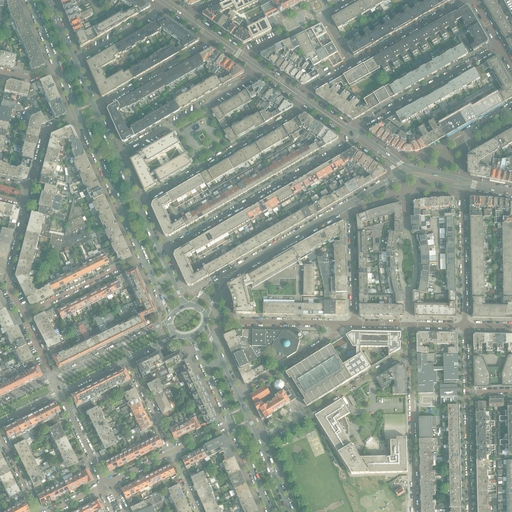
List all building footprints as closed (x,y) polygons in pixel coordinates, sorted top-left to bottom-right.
[(22,10),(18,1),(17,0),(6,0),(6,1),(7,5),(8,7),(8,8),(10,15),(22,10)] [(65,11),(88,1),(87,0),(82,0),(76,3),(75,0),(63,5),(65,11)] [(150,5),(146,2),(142,0),(135,0),(132,6),(136,9),(135,9),(137,14),(150,7),(150,5)] [(230,0),(222,4),(220,5),(221,7),(223,11),(224,11),(229,9),(234,6),(231,0),(230,0)] [(244,0),(231,0),(234,6),(237,12),(247,7),(244,0)] [(280,13),(306,0),(259,0),(260,1),(260,0),(272,0),(274,2),(261,9),(262,11),(263,12),(267,19),(266,19),(267,19),(280,13)] [(380,5),(376,0),(363,0),(360,2),(366,13),(370,10),(371,11),(376,8),(376,7),(380,5)] [(428,13),(423,4),(422,2),(419,3),(417,0),(416,0),(412,2),(415,9),(413,10),(418,19),(428,13)] [(438,8),(433,0),(422,0),(421,1),(422,2),(423,4),(428,13),(438,8)] [(511,33),(500,12),(493,0),(482,0),(511,51),(511,33)] [(511,0),(502,0),(511,16),(511,0)] [(78,9),(90,4),(88,1),(65,11),(67,16),(76,12),(79,11),(78,9)] [(366,13),(360,2),(346,10),(347,12),(352,21),(356,18),(357,19),(362,16),(362,15),(366,13)] [(224,16),(219,13),(221,12),(223,11),(220,5),(203,13),(203,15),(217,25),(224,16)] [(418,19),(413,10),(411,11),(407,5),(402,8),(405,12),(402,14),(408,25),(418,19)] [(460,19),(458,16),(461,15),(470,9),(469,6),(466,5),(451,14),(457,23),(456,21),(460,19)] [(70,22),(90,13),(93,12),(92,9),(91,7),(87,8),(88,10),(84,12),(83,12),(82,12),(81,11),(79,11),(76,12),(67,16),(70,22)] [(81,47),(121,24),(137,14),(135,9),(134,9),(124,15),(122,12),(95,27),(96,29),(95,31),(92,26),(91,26),(86,28),(84,29),(75,33),(81,47)] [(479,24),(475,18),(470,9),(461,15),(458,16),(460,19),(462,17),(465,22),(463,23),(466,28),(468,27),(469,29),(479,24)] [(27,24),(24,17),(22,10),(10,15),(13,23),(11,24),(13,30),(16,29),(27,24)] [(352,21),(347,12),(346,10),(332,18),(338,29),(339,31),(344,28),(343,27),(348,24),(349,25),(353,23),(352,21)] [(222,29),(233,13),(232,12),(231,11),(230,11),(230,12),(228,14),(226,13),(224,16),(217,25),(222,29)] [(83,20),(91,16),(94,14),(93,12),(90,13),(70,22),(72,27),(84,22),(83,20)] [(233,23),(231,21),(233,18),(236,20),(238,17),(235,15),(236,15),(233,13),(222,29),(227,32),(233,23)] [(408,25),(402,14),(400,15),(395,18),(392,20),(398,30),(408,25)] [(455,24),(457,23),(451,14),(442,19),(447,28),(449,27),(454,35),(459,32),(455,24)] [(398,30),(392,20),(390,21),(387,16),(382,19),(385,24),(383,25),(389,36),(398,30)] [(168,34),(176,23),(167,17),(164,17),(153,24),(157,32),(161,30),(162,28),(164,29),(163,31),(168,34)] [(235,31),(239,26),(243,20),(238,17),(236,20),(233,23),(227,32),(234,37),(237,33),(235,31)] [(265,18),(256,23),(262,35),(267,32),(272,30),(270,26),(267,19),(266,19),(266,18),(265,18)] [(449,37),(445,30),(447,28),(442,19),(432,25),(437,34),(439,33),(444,40),(449,37)] [(84,29),(83,27),(85,26),(86,28),(91,26),(90,24),(89,23),(85,25),(84,22),(72,27),(75,33),(84,29)] [(389,36),(383,25),(380,27),(378,22),(372,25),(375,30),(373,31),(379,41),(389,36)] [(178,41),(186,30),(176,23),(168,34),(178,41)] [(256,23),(247,28),(248,30),(253,40),(258,37),(262,35),(256,23)] [(33,38),(30,31),(27,24),(16,29),(22,43),(33,38)] [(157,32),(153,24),(143,29),(148,37),(149,38),(158,33),(157,32)] [(487,37),(484,33),(479,24),(469,29),(470,31),(469,32),(472,38),(473,37),(475,40),(474,41),(475,44),(487,37)] [(322,48),(316,38),(326,33),(322,26),(319,25),(310,29),(310,30),(309,30),(308,32),(307,33),(306,33),(305,31),(293,37),(289,39),(291,43),(296,52),(299,53),(301,52),(306,61),(309,59),(313,66),(314,66),(321,62),(337,52),(332,43),(327,46),(327,45),(322,48)] [(439,43),(436,37),(435,35),(437,34),(432,25),(422,31),(427,40),(429,38),(434,46),(439,43)] [(239,40),(245,31),(239,26),(235,31),(237,33),(234,37),(239,40)] [(379,41),(373,31),(370,32),(368,28),(362,31),(365,35),(363,37),(369,47),(379,41)] [(148,37),(143,29),(129,38),(134,47),(136,46),(135,45),(141,42),(145,40),(145,39),(148,37)] [(176,54),(198,42),(198,39),(191,34),(186,30),(178,41),(182,44),(182,45),(182,46),(177,49),(174,47),(173,48),(176,54)] [(253,40),(248,30),(245,31),(239,40),(243,43),(245,43),(253,40)] [(429,49),(425,41),(427,40),(422,31),(412,36),(417,45),(420,44),(424,52),(429,49)] [(369,47),(363,37),(360,38),(358,33),(353,36),(356,43),(354,44),(359,53),(369,47)] [(473,51),(488,43),(488,40),(487,37),(475,44),(471,46),(464,35),(464,33),(463,33),(461,35),(468,48),(471,47),(473,51)] [(470,53),(460,35),(457,37),(455,38),(451,40),(452,42),(456,40),(457,42),(459,40),(462,45),(456,49),(461,58),(470,53)] [(420,54),(415,46),(417,45),(412,36),(402,42),(408,51),(410,49),(414,57),(420,54)] [(39,52),(36,45),(33,38),(22,43),(28,57),(39,52)] [(134,47),(129,38),(114,47),(119,55),(122,53),(122,54),(126,51),(132,47),(132,48),(134,47)] [(297,55),(296,52),(291,43),(289,39),(285,42),(288,49),(289,51),(291,50),(293,54),(292,56),(295,57),(296,56),(296,55),(297,55)] [(359,53),(354,44),(351,39),(346,42),(354,56),(359,53)] [(288,49),(285,42),(275,46),(278,52),(284,49),(284,51),(288,49)] [(410,60),(406,52),(408,51),(402,42),(393,47),(398,56),(400,55),(405,63),(410,60)] [(0,64),(13,68),(14,62),(16,54),(9,52),(9,50),(8,49),(9,46),(7,45),(6,49),(8,49),(7,52),(1,50),(1,52),(0,55),(0,64)] [(162,63),(176,54),(173,48),(171,46),(166,48),(156,53),(157,54),(162,63)] [(272,55),(277,52),(278,52),(275,46),(261,53),(261,56),(268,61),(272,55)] [(120,56),(119,55),(114,47),(102,53),(109,64),(111,68),(114,66),(113,63),(112,64),(111,63),(116,60),(115,59),(120,56)] [(400,65),(397,59),(396,58),(398,56),(393,47),(383,53),(388,62),(391,60),(395,68),(400,65)] [(211,58),(216,51),(212,49),(213,49),(210,49),(199,55),(203,63),(205,61),(209,56),(211,58)] [(287,59),(287,58),(288,57),(286,55),(287,54),(289,56),(290,54),(289,51),(288,49),(284,51),(285,51),(283,54),(284,55),(283,56),(282,56),(275,66),(280,69),(287,59)] [(461,58),(456,49),(451,52),(451,51),(446,54),(442,57),(447,66),(461,58)] [(213,66),(221,55),(216,51),(211,58),(209,56),(205,61),(208,63),(206,67),(208,70),(210,71),(213,66)] [(43,65),(44,63),(39,52),(28,57),(31,64),(29,64),(26,66),(29,71),(39,67),(43,65)] [(275,66),(282,56),(277,52),(274,56),(272,55),(268,61),(275,66)] [(109,64),(102,53),(87,62),(94,79),(100,75),(101,78),(104,76),(106,75),(102,68),(109,64)] [(386,63),(388,62),(383,53),(373,58),(379,67),(381,66),(386,74),(391,71),(386,63)] [(148,71),(162,63),(157,54),(154,56),(150,58),(151,58),(145,62),(144,61),(143,62),(148,71)] [(204,64),(203,63),(199,55),(189,61),(195,70),(197,69),(198,71),(204,67),(203,66),(204,64)] [(216,73),(226,58),(221,55),(213,66),(215,67),(212,73),(215,75),(216,73)] [(285,73),(295,57),(292,56),(290,60),(287,58),(287,59),(280,69),(285,73)] [(289,76),(299,62),(297,61),(299,58),(296,56),(295,57),(285,73),(289,76)] [(511,97),(511,81),(510,78),(497,56),(486,62),(489,68),(493,75),(491,76),(492,77),(494,76),(496,79),(501,88),(497,91),(504,102),(511,97)] [(447,66),(442,57),(438,59),(433,61),(433,62),(429,65),(434,74),(447,66)] [(230,74),(236,65),(226,58),(216,73),(217,75),(220,80),(222,79),(223,78),(226,74),(229,76),(230,74)] [(370,94),(383,87),(367,97),(368,98),(364,100),(367,106),(370,110),(395,96),(390,87),(389,86),(387,81),(385,78),(384,76),(379,67),(373,58),(335,81),(336,83),(338,85),(341,83),(343,87),(348,84),(348,85),(350,88),(374,74),(375,75),(350,90),(363,97),(370,94)] [(195,70),(189,61),(180,66),(186,76),(188,75),(189,78),(195,74),(193,72),(195,70)] [(294,79),(304,64),(299,61),(299,62),(289,76),(294,79)] [(134,79),(148,71),(143,62),(141,63),(141,64),(135,67),(135,66),(131,69),(131,70),(129,71),(134,79)] [(306,73),(308,70),(306,68),(309,64),(306,62),(304,64),(294,79),(298,82),(305,73),(306,73)] [(486,62),(481,65),(484,71),(489,68),(486,62)] [(223,85),(243,73),(243,70),(236,65),(230,74),(231,75),(223,80),(222,79),(220,80),(222,84),(223,85)] [(421,81),(434,74),(429,65),(425,67),(425,66),(420,69),(416,72),(421,81)] [(485,73),(484,71),(481,65),(474,69),(480,79),(482,82),(488,78),(487,75),(485,73)] [(186,76),(180,66),(170,72),(176,82),(186,76)] [(318,74),(317,72),(314,66),(313,66),(310,68),(313,73),(309,75),(308,74),(310,77),(311,80),(317,77),(317,76),(317,75),(317,74),(318,74)] [(476,81),(480,79),(474,69),(461,77),(467,86),(471,84),(476,82),(476,81)] [(134,79),(129,71),(128,70),(123,73),(122,71),(115,76),(121,86),(134,79)] [(176,82),(170,72),(160,77),(166,87),(166,88),(168,86),(170,89),(175,86),(174,83),(176,82)] [(421,81),(416,72),(412,74),(407,76),(407,77),(403,79),(408,88),(421,81)] [(311,80),(310,77),(308,74),(307,75),(306,73),(305,73),(298,82),(301,84),(304,84),(311,80)] [(121,86),(115,76),(107,81),(104,76),(101,78),(100,75),(94,79),(102,98),(121,86)] [(221,85),(216,75),(214,77),(213,76),(202,83),(202,84),(208,93),(211,91),(210,90),(211,90),(212,91),(218,88),(217,87),(219,86),(221,85)] [(53,84),(50,78),(48,77),(39,81),(42,89),(53,84)] [(166,87),(160,77),(151,83),(156,92),(158,91),(160,93),(165,90),(164,88),(166,87)] [(463,88),(467,86),(461,77),(448,84),(453,94),(458,91),(458,92),(463,89),(463,88)] [(395,96),(408,88),(403,79),(399,82),(398,81),(394,84),(394,85),(390,87),(395,96)] [(19,95),(22,83),(10,81),(6,83),(4,91),(5,91),(19,95)] [(321,98),(329,87),(334,85),(336,83),(335,81),(316,91),(316,94),(321,98)] [(26,97),(29,86),(29,85),(22,83),(19,95),(26,96),(26,97)] [(156,92),(151,83),(146,86),(154,98),(157,97),(155,93),(156,92)] [(251,99),(256,96),(256,95),(257,94),(258,95),(265,86),(261,83),(258,83),(246,90),(251,98),(251,99)] [(336,94),(338,91),(340,87),(338,86),(338,85),(336,83),(334,85),(330,91),(328,89),(329,88),(329,87),(321,98),(331,105),(338,96),(336,94)] [(59,99),(58,96),(53,84),(42,89),(49,103),(59,99)] [(208,93),(202,84),(200,85),(200,84),(188,91),(188,92),(194,101),(198,99),(204,96),(203,95),(208,93)] [(453,94),(448,84),(435,92),(440,101),(453,94)] [(36,95),(35,92),(32,85),(29,86),(26,97),(25,102),(30,103),(32,102),(35,101),(36,101),(34,96),(36,95)] [(154,98),(146,86),(142,88),(147,97),(149,96),(151,100),(154,98)] [(257,108),(270,89),(265,86),(258,95),(256,98),(259,100),(255,105),(257,108)] [(146,98),(147,97),(142,88),(133,93),(138,103),(140,101),(142,104),(147,101),(146,98)] [(266,102),(267,101),(269,102),(275,93),(270,89),(257,108),(258,110),(259,109),(261,107),(264,109),(268,103),(266,102)] [(345,101),(350,94),(343,89),(338,96),(331,105),(341,112),(348,102),(345,101)] [(223,118),(246,104),(248,103),(254,115),(258,113),(250,99),(251,98),(246,90),(212,110),(221,126),(226,123),(223,118)] [(194,101),(188,92),(186,93),(186,92),(173,99),(175,101),(179,109),(184,107),(184,108),(190,104),(189,103),(191,102),(194,101)] [(440,101),(435,92),(422,99),(427,109),(440,101)] [(133,93),(128,96),(133,106),(138,103),(133,93)] [(274,105),(280,96),(275,93),(269,102),(270,103),(269,104),(268,103),(264,109),(266,111),(270,105),(272,107),(273,106),(274,105)] [(503,103),(497,94),(490,99),(488,95),(482,98),(484,102),(482,103),(482,104),(487,112),(503,103)] [(133,106),(128,96),(117,103),(120,108),(122,107),(123,110),(127,108),(128,108),(133,106)] [(277,110),(285,100),(280,96),(274,105),(275,106),(274,107),(273,106),(272,107),(268,113),(271,115),(275,109),(277,110)] [(355,108),(360,101),(360,100),(354,97),(350,104),(348,102),(341,112),(350,118),(357,109),(355,108)] [(64,114),(65,112),(59,99),(49,103),(52,111),(55,118),(55,119),(64,114)] [(423,111),(427,109),(422,99),(409,106),(415,116),(419,114),(421,113),(422,115),(422,114),(425,119),(427,118),(425,115),(424,113),(423,112),(424,111),(423,111)] [(180,110),(179,109),(175,101),(172,103),(171,100),(165,103),(167,106),(165,107),(170,116),(180,110)] [(292,107),(292,105),(289,103),(285,100),(277,110),(277,111),(279,115),(292,107)] [(21,106),(9,103),(3,101),(1,107),(12,110),(20,112),(21,106)] [(42,115),(39,110),(35,101),(32,102),(35,109),(25,113),(24,118),(27,118),(24,128),(28,129),(38,132),(40,126),(41,125),(46,123),(42,115)] [(119,114),(117,110),(120,109),(120,111),(123,110),(122,107),(120,108),(117,103),(109,108),(108,110),(111,117),(119,114)] [(354,119),(370,110),(367,106),(363,103),(360,108),(358,107),(357,109),(350,118),(351,119),(354,119)] [(487,112),(482,104),(479,105),(478,103),(472,106),(473,108),(471,110),(476,118),(487,112)] [(170,116),(165,107),(163,108),(161,104),(158,106),(166,118),(170,116)] [(166,118),(158,106),(155,107),(157,111),(156,112),(161,121),(166,118)] [(411,118),(415,116),(409,106),(396,114),(402,123),(406,121),(406,122),(411,119),(411,118)] [(0,121),(8,124),(10,117),(12,110),(1,107),(0,111),(0,121)] [(456,130),(476,118),(471,110),(470,107),(450,119),(456,130)] [(55,118),(52,111),(42,115),(46,123),(55,119),(55,118)] [(161,121),(156,112),(154,113),(153,111),(147,114),(148,116),(147,117),(152,126),(161,121)] [(273,118),(271,115),(268,113),(267,114),(265,111),(261,113),(260,114),(265,123),(273,118)] [(121,113),(119,114),(111,117),(116,128),(125,124),(121,113)] [(231,143),(264,123),(265,123),(260,114),(259,114),(258,113),(254,115),(230,129),(227,124),(222,127),(231,143)] [(299,132),(310,117),(306,115),(304,114),(304,115),(293,121),(298,130),(299,132)] [(390,146),(400,130),(398,129),(401,127),(404,131),(403,132),(403,133),(404,134),(405,134),(407,132),(403,126),(402,123),(396,114),(386,120),(387,121),(389,122),(391,124),(398,129),(396,132),(391,129),(392,128),(390,126),(380,140),(390,146)] [(446,136),(441,127),(438,128),(434,120),(436,119),(436,118),(437,117),(436,115),(435,116),(434,117),(430,119),(431,122),(428,123),(433,131),(431,133),(436,142),(446,136)] [(140,134),(152,126),(147,117),(144,119),(145,120),(135,124),(135,125),(140,134)] [(303,137),(315,121),(310,117),(299,132),(298,130),(295,131),(296,133),(294,134),(297,139),(301,136),(303,137)] [(456,130),(450,119),(439,125),(441,127),(446,136),(456,130)] [(375,136),(381,128),(382,127),(386,124),(387,122),(387,121),(386,120),(369,129),(369,132),(375,136)] [(6,135),(7,131),(8,124),(0,121),(0,136),(5,138),(7,138),(8,135),(6,135)] [(298,130),(293,121),(288,124),(293,132),(295,131),(298,130)] [(308,141),(320,124),(315,121),(303,137),(308,141)] [(382,127),(381,128),(375,136),(380,140),(390,126),(391,124),(389,122),(386,125),(386,124),(382,127)] [(132,138),(130,132),(129,131),(128,129),(125,124),(116,128),(120,136),(122,141),(122,142),(125,142),(132,138)] [(291,133),(293,132),(288,124),(283,126),(288,135),(290,134),(293,138),(291,139),(292,141),(294,140),(297,139),(294,134),(292,135),(291,133)] [(313,143),(324,127),(320,124),(308,141),(309,140),(311,141),(311,142),(313,144),(313,143)] [(140,134),(135,125),(130,127),(132,130),(129,131),(130,132),(132,138),(140,134)] [(68,141),(71,136),(75,134),(72,127),(69,126),(51,135),(51,136),(55,137),(58,141),(63,148),(65,150),(68,141)] [(272,148),(283,141),(290,137),(288,135),(283,126),(241,151),(248,162),(255,157),(267,150),(272,148)] [(436,142),(431,133),(428,134),(423,126),(418,129),(420,132),(418,134),(420,138),(421,139),(426,148),(436,142)] [(322,141),(329,131),(324,127),(313,143),(315,144),(317,145),(322,141)] [(35,145),(38,132),(28,129),(24,143),(35,145)] [(394,148),(404,134),(403,133),(400,131),(401,131),(400,130),(390,146),(394,148)] [(337,139),(337,136),(329,131),(322,141),(325,146),(337,139)] [(511,143),(511,138),(508,131),(496,138),(500,147),(502,150),(508,146),(508,145),(510,144),(511,143)] [(421,150),(412,135),(411,134),(411,133),(410,132),(408,133),(409,135),(409,136),(412,141),(410,142),(415,151),(421,150)] [(426,148),(421,139),(420,138),(418,139),(415,134),(414,132),(411,133),(411,134),(412,135),(421,150),(426,148)] [(193,165),(187,155),(174,133),(143,151),(142,150),(137,153),(138,155),(131,160),(145,191),(156,185),(154,182),(158,179),(161,184),(193,165)] [(84,155),(75,134),(71,136),(68,141),(71,142),(73,145),(72,145),(73,149),(72,150),(76,158),(84,155)] [(406,143),(408,140),(408,139),(407,138),(408,136),(407,135),(405,134),(404,134),(394,148),(395,149),(399,151),(400,151),(406,143)] [(57,158),(59,151),(59,150),(58,150),(58,147),(57,146),(58,141),(55,137),(51,136),(46,155),(57,158)] [(487,170),(483,169),(477,167),(477,160),(489,153),(488,151),(491,149),(492,152),(494,155),(500,151),(499,148),(500,147),(496,138),(470,153),(469,154),(469,155),(469,156),(469,157),(467,157),(468,173),(469,173),(469,174),(470,175),(471,175),(472,176),(489,179),(491,169),(488,168),(487,170)] [(415,151),(410,142),(408,140),(406,143),(400,151),(401,151),(409,152),(415,151)] [(325,146),(322,141),(317,145),(319,149),(325,146)] [(31,159),(35,145),(24,143),(21,154),(20,153),(19,156),(23,157),(31,159)] [(312,153),(309,148),(307,144),(303,147),(308,156),(312,153)] [(319,149),(317,145),(315,144),(314,145),(309,148),(312,153),(318,150),(319,149)] [(308,156),(303,147),(299,149),(304,158),(308,156)] [(304,158),(299,149),(295,151),(295,152),(300,161),(304,158)] [(351,163),(358,151),(355,149),(352,149),(344,153),(348,161),(351,162),(351,163)] [(491,169),(493,159),(494,155),(492,152),(491,149),(488,151),(489,153),(477,160),(477,167),(483,169),(487,170),(488,168),(491,169)] [(300,161),(295,152),(295,151),(294,150),(289,153),(290,154),(296,163),(300,161)] [(239,167),(248,162),(241,151),(201,174),(207,185),(211,183),(229,173),(233,170),(239,167)] [(356,175),(368,158),(363,155),(358,151),(351,163),(347,168),(348,168),(352,176),(354,174),(356,175)] [(296,163),(290,154),(286,157),(291,166),(296,163)] [(56,160),(57,158),(46,155),(42,169),(53,172),(57,173),(58,171),(60,171),(60,170),(67,171),(66,168),(56,166),(58,161),(56,160)] [(90,168),(86,159),(84,155),(76,158),(71,160),(72,163),(73,162),(76,167),(72,168),(74,173),(78,172),(78,171),(79,171),(80,173),(90,168)] [(291,166),(286,157),(285,155),(281,158),(281,159),(287,168),(291,166)] [(346,165),(345,163),(340,156),(339,156),(333,160),(338,170),(337,170),(339,173),(341,176),(346,172),(343,166),(344,166),(346,165)] [(29,169),(31,159),(23,157),(21,165),(21,166),(16,169),(18,173),(19,174),(18,178),(24,179),(26,179),(28,171),(28,169),(29,169)] [(506,182),(510,157),(507,158),(499,160),(496,159),(493,159),(491,169),(489,179),(500,181),(506,182)] [(362,178),(373,162),(374,162),(368,158),(356,175),(359,177),(362,178)] [(277,162),(282,171),(287,168),(281,159),(277,162)] [(282,171),(277,162),(276,160),(272,163),(273,165),(278,173),(282,171)] [(338,170),(333,160),(328,163),(333,172),(337,170),(338,170)] [(18,173),(16,169),(9,167),(9,166),(7,165),(7,164),(5,164),(5,162),(3,161),(2,163),(0,169),(0,173),(18,178),(19,174),(18,173)] [(371,176),(375,170),(377,171),(382,168),(373,162),(362,178),(364,179),(364,180),(368,178),(366,176),(368,174),(371,175),(371,176)] [(333,172),(328,163),(323,166),(329,175),(333,172)] [(278,173),(273,165),(268,167),(273,176),(278,173)] [(329,175),(323,166),(319,168),(324,177),(329,175)] [(273,176),(268,167),(264,170),(269,178),(273,176)] [(96,182),(94,177),(90,168),(80,173),(81,175),(80,176),(78,177),(79,179),(72,182),(71,180),(71,179),(71,177),(69,178),(68,178),(69,184),(69,186),(71,186),(75,184),(79,182),(82,181),(84,185),(85,184),(86,187),(90,185),(96,182)] [(324,177),(319,168),(317,169),(314,171),(319,180),(324,177)] [(374,180),(386,173),(386,171),(382,168),(377,171),(375,170),(371,176),(374,180)] [(53,175),(53,172),(42,169),(39,184),(45,185),(55,188),(57,181),(53,180),(54,175),(53,175)] [(269,178),(264,170),(260,172),(265,181),(269,178)] [(319,180),(314,171),(309,174),(315,183),(319,180)] [(265,181),(260,172),(256,174),(261,183),(265,181)] [(261,183),(256,174),(255,173),(251,175),(252,177),(257,186),(261,183)] [(315,183),(309,174),(307,175),(305,176),(310,185),(315,183)] [(205,184),(200,175),(195,178),(200,187),(205,184)] [(310,185),(305,176),(301,179),(306,188),(310,185)] [(374,180),(371,176),(368,178),(364,180),(367,184),(374,180)] [(257,186),(252,177),(247,179),(252,188),(257,186)] [(367,184),(364,180),(364,179),(362,178),(359,177),(354,179),(354,180),(359,189),(367,184)] [(200,187),(195,178),(190,181),(195,190),(200,187)] [(252,188),(247,179),(246,178),(241,181),(242,182),(248,191),(252,188)] [(306,188),(301,179),(297,181),(302,190),(306,188)] [(349,194),(345,186),(343,186),(342,185),(344,184),(342,180),(339,182),(341,185),(339,186),(345,197),(349,194)] [(359,189),(354,180),(349,183),(355,191),(359,189)] [(195,190),(190,181),(185,183),(190,192),(195,190)] [(302,190),(297,181),(293,183),(298,192),(302,190)] [(103,196),(99,187),(96,182),(90,185),(86,187),(87,189),(86,189),(90,198),(90,199),(91,198),(92,200),(103,196)] [(248,191),(242,182),(238,185),(243,194),(248,191)] [(190,192),(185,183),(181,186),(186,195),(190,192)] [(298,192),(293,183),(288,186),(293,195),(298,192)] [(345,197),(339,186),(337,183),(335,184),(332,186),(334,190),(335,191),(340,200),(345,197)] [(355,191),(349,183),(345,186),(349,194),(355,191)] [(56,193),(57,191),(55,190),(56,188),(55,188),(45,185),(43,193),(62,197),(63,195),(56,193)] [(243,194),(238,185),(233,188),(238,197),(243,194)] [(186,195),(181,186),(176,189),(181,198),(186,195)] [(293,195),(288,186),(284,189),(290,199),(294,197),(293,195)] [(340,200),(335,191),(334,192),(333,191),(334,190),(332,186),(329,188),(332,193),(331,194),(336,202),(340,200)] [(238,197),(233,188),(228,190),(234,199),(238,197)] [(181,198),(176,189),(171,192),(176,200),(181,198)] [(290,199),(284,189),(279,191),(286,202),(290,199)] [(234,199),(228,190),(224,193),(229,202),(234,199)] [(336,202),(331,194),(329,195),(326,190),(323,191),(325,195),(327,194),(327,196),(326,196),(331,205),(336,202)] [(229,202),(224,193),(223,191),(219,194),(225,204),(229,202)] [(286,202),(279,191),(275,194),(280,203),(281,205),(286,202)] [(325,195),(323,191),(320,193),(323,198),(321,199),(326,208),(331,205),(326,196),(324,197),(324,196),(325,195)] [(176,200),(171,192),(167,194),(172,203),(176,200)] [(57,212),(59,212),(62,197),(43,193),(41,193),(38,206),(40,206),(39,207),(52,210),(53,211),(57,212)] [(172,204),(172,203),(167,194),(153,202),(152,207),(164,235),(169,237),(177,232),(185,228),(186,227),(181,218),(180,218),(181,220),(180,220),(177,222),(172,225),(164,207),(167,206),(170,204),(170,205),(172,204)] [(225,204),(219,194),(215,196),(214,196),(215,198),(221,207),(225,204)] [(280,203),(275,194),(271,196),(276,205),(280,203)] [(326,208),(321,199),(319,200),(316,195),(314,196),(316,200),(317,200),(318,201),(317,202),(322,210),(326,208)] [(109,209),(105,201),(103,196),(92,200),(94,203),(92,203),(96,212),(98,212),(99,214),(109,209)] [(276,205),(271,196),(266,199),(271,208),(272,210),(273,210),(277,207),(276,205)] [(322,210),(317,202),(315,203),(314,201),(316,200),(314,196),(311,198),(314,203),(312,204),(317,213),(322,210)] [(221,207),(215,198),(211,200),(216,209),(221,207)] [(70,210),(67,222),(73,223),(75,212),(79,210),(77,207),(76,204),(74,201),(73,199),(73,200),(71,206),(70,210)] [(271,208),(266,199),(262,201),(267,210),(271,208)] [(216,209),(211,200),(207,203),(212,212),(216,209)] [(262,201),(258,204),(263,213),(267,210),(262,201)] [(212,212),(207,203),(203,205),(208,214),(212,212)] [(403,232),(403,227),(403,217),(401,217),(401,206),(400,206),(399,203),(394,204),(389,206),(379,209),(369,212),(359,215),(356,216),(358,230),(358,232),(358,254),(367,254),(374,253),(378,253),(386,252),(395,253),(395,250),(396,250),(397,248),(397,247),(397,245),(396,245),(396,241),(397,241),(398,240),(398,239),(398,237),(398,236),(397,235),(398,233),(401,234),(402,234),(402,233),(403,233),(403,232)] [(14,228),(18,210),(19,209),(18,208),(12,206),(11,206),(10,206),(9,206),(8,205),(7,204),(6,205),(5,205),(3,216),(10,217),(10,219),(12,220),(11,223),(9,222),(8,227),(14,228)] [(258,204),(254,206),(259,215),(263,213),(258,204)] [(317,213),(312,204),(309,206),(307,207),(307,208),(312,216),(317,213)] [(208,214),(203,205),(198,208),(204,217),(208,214)] [(254,206),(250,208),(255,218),(255,217),(259,215),(254,206)] [(51,215),(52,210),(39,207),(39,208),(38,214),(49,217),(49,215),(51,215)] [(204,217),(198,208),(194,210),(199,219),(204,217)] [(255,218),(250,208),(245,211),(250,220),(251,222),(256,220),(256,219),(255,217),(255,218)] [(300,223),(312,216),(307,208),(305,209),(305,208),(296,213),(297,214),(295,215),(300,223)] [(115,223),(111,214),(109,209),(99,214),(100,216),(98,217),(103,226),(104,226),(105,228),(115,223)] [(75,212),(73,223),(74,223),(76,227),(84,223),(84,221),(83,221),(82,218),(81,215),(80,214),(79,210),(75,212)] [(199,219),(194,210),(190,213),(195,222),(199,219)] [(245,211),(241,214),(246,223),(250,220),(245,211)] [(51,225),(53,218),(49,217),(38,214),(31,213),(27,228),(49,233),(50,227),(51,225)] [(195,222),(190,213),(185,216),(190,224),(195,222)] [(246,223),(241,214),(236,216),(243,227),(247,225),(246,223)] [(287,231),(300,223),(295,215),(292,216),(292,215),(284,220),(284,221),(282,222),(287,231)] [(190,224),(185,216),(181,218),(186,227),(190,224)] [(243,227),(236,216),(232,219),(238,230),(243,227)] [(488,226),(488,221),(483,222),(483,217),(482,217),(481,217),(470,217),(470,224),(471,224),(470,228),(471,235),(483,235),(483,226),(488,226)] [(238,230),(232,219),(227,221),(234,232),(238,230)] [(234,232),(227,221),(223,224),(228,233),(229,235),(234,232)] [(274,238),(287,231),(282,222),(280,224),(279,223),(270,228),(271,229),(269,230),(274,238)] [(511,222),(502,223),(502,229),(497,229),(498,234),(502,234),(503,238),(511,238),(511,222)] [(84,223),(76,227),(78,230),(79,234),(83,232),(86,238),(90,236),(90,235),(88,232),(84,223)] [(121,237),(117,228),(115,223),(105,228),(106,230),(105,231),(109,240),(110,239),(111,241),(121,237)] [(339,233),(338,229),(339,229),(339,223),(336,224),(333,226),(331,227),(338,242),(339,242),(337,238),(337,236),(340,235),(339,233)] [(223,224),(218,227),(224,236),(228,233),(223,224)] [(218,227),(214,229),(219,238),(224,236),(218,227)] [(338,242),(331,227),(329,228),(326,229),(328,235),(325,236),(328,241),(328,242),(331,241),(330,239),(333,238),(334,239),(335,238),(337,242),(338,242)] [(12,234),(13,231),(1,228),(0,234),(0,233),(0,243),(9,246),(10,243),(9,242),(10,239),(11,234),(12,234)] [(37,243),(38,236),(41,236),(47,238),(50,239),(52,234),(49,233),(27,228),(24,240),(37,243)] [(214,229),(209,232),(214,241),(219,238),(214,229)] [(328,241),(325,236),(328,235),(326,229),(323,230),(323,231),(318,233),(323,244),(324,245),(326,244),(325,242),(328,241)] [(78,230),(74,232),(78,241),(81,240),(86,238),(83,232),(79,234),(78,230)] [(261,246),(274,238),(269,230),(267,231),(266,230),(257,235),(258,236),(256,238),(261,246)] [(74,232),(70,234),(74,243),(76,242),(78,241),(74,232)] [(209,232),(204,235),(210,244),(214,241),(209,232)] [(323,244),(318,233),(305,241),(312,253),(315,258),(317,257),(314,253),(315,252),(314,250),(323,244)] [(70,234),(66,236),(71,245),(74,243),(70,234)] [(204,235),(200,237),(205,246),(210,244),(204,235)] [(488,244),(488,239),(483,239),(483,235),(471,235),(471,242),(471,241),(471,246),(471,250),(484,250),(483,244),(488,244)] [(66,236),(62,237),(67,247),(71,245),(66,236)] [(62,237),(58,239),(63,249),(67,247),(62,237)] [(127,250),(123,242),(121,237),(111,241),(112,244),(111,244),(115,253),(116,253),(117,255),(127,250)] [(200,237),(195,240),(200,249),(205,246),(200,237)] [(346,247),(346,237),(340,237),(340,242),(339,242),(338,242),(337,242),(335,242),(335,245),(334,245),(334,248),(346,247)] [(248,253),(261,246),(256,238),(254,239),(253,238),(248,241),(248,239),(244,242),(245,243),(245,244),(243,245),(248,253)] [(511,238),(503,238),(501,238),(501,244),(498,244),(498,249),(503,249),(503,253),(511,253),(511,238)] [(58,239),(54,241),(59,251),(63,249),(58,239)] [(35,250),(37,243),(24,240),(21,253),(33,256),(35,257),(37,250),(35,250)] [(47,253),(46,257),(59,251),(54,241),(50,240),(49,246),(47,253)] [(195,240),(190,243),(195,251),(196,252),(200,249),(195,240)] [(312,253),(305,241),(293,248),(300,260),(312,253)] [(9,248),(9,246),(0,243),(0,258),(6,260),(6,257),(7,252),(8,249),(9,248)] [(192,252),(195,251),(190,243),(188,244),(175,252),(174,256),(187,285),(191,286),(209,276),(205,270),(194,276),(185,256),(192,252)] [(235,261),(248,253),(243,245),(241,246),(240,245),(232,250),(233,251),(230,253),(235,261)] [(346,262),(346,247),(334,248),(335,255),(324,255),(323,255),(322,257),(319,257),(325,249),(332,249),(332,248),(324,248),(317,257),(318,262),(318,263),(346,262)] [(263,307),(264,284),(263,284),(263,282),(264,282),(264,274),(295,274),(295,265),(304,266),(300,260),(293,248),(229,285),(231,289),(233,293),(234,297),(235,300),(236,304),(236,309),(236,314),(256,314),(256,313),(260,314),(260,310),(264,310),(264,307),(263,307)] [(104,265),(98,252),(97,250),(92,252),(100,267),(101,266),(102,267),(104,265)] [(107,259),(105,254),(103,250),(98,252),(104,265),(107,264),(107,263),(109,262),(107,259)] [(129,257),(130,255),(127,250),(117,255),(118,257),(117,258),(119,262),(129,257)] [(489,259),(489,254),(484,254),(484,250),(471,250),(471,256),(472,256),(471,261),(471,265),(484,265),(484,259),(489,259)] [(100,267),(92,252),(92,251),(88,254),(95,269),(97,268),(97,269),(100,267)] [(235,261),(230,253),(229,251),(226,252),(227,253),(219,258),(219,259),(217,260),(222,269),(235,261)] [(31,264),(33,257),(33,256),(21,253),(17,267),(30,270),(31,264)] [(511,253),(503,253),(503,259),(498,259),(498,264),(503,264),(503,268),(511,268),(511,253)] [(95,269),(88,254),(83,256),(85,260),(90,269),(91,271),(92,270),(93,271),(96,269),(95,269)] [(90,269),(85,260),(81,263),(82,265),(86,273),(88,272),(88,273),(91,272),(91,271),(90,269)] [(209,276),(222,269),(217,260),(215,261),(214,260),(206,266),(204,268),(205,270),(209,276)] [(86,273),(82,265),(80,266),(78,262),(75,263),(78,267),(82,275),(83,275),(84,275),(87,274),(86,273)] [(346,277),(346,269),(346,262),(318,263),(319,269),(321,278),(346,277)] [(489,274),(489,269),(484,269),(484,265),(471,265),(472,272),(472,271),(472,276),(472,283),(484,283),(484,274),(489,274)] [(73,280),(69,272),(66,266),(62,269),(64,274),(69,282),(70,281),(70,282),(73,281),(73,280)] [(28,276),(29,271),(30,270),(17,267),(15,276),(20,285),(29,281),(27,278),(28,276)] [(82,276),(82,275),(78,267),(75,269),(75,268),(73,269),(77,278),(79,277),(79,278),(82,276)] [(511,268),(503,268),(503,274),(498,274),(498,279),(503,279),(503,283),(511,282),(511,268)] [(77,278),(73,269),(73,270),(69,272),(73,280),(75,279),(75,280),(78,278),(77,278)] [(135,269),(125,273),(128,280),(131,287),(142,282),(139,275),(136,269),(135,269)] [(69,282),(64,274),(62,275),(61,273),(59,274),(60,276),(64,284),(66,283),(66,284),(69,283),(69,282)] [(119,276),(116,278),(117,280),(118,283),(119,283),(121,282),(122,283),(128,280),(125,273),(121,275),(119,276)] [(64,285),(64,284),(60,276),(58,277),(56,275),(54,276),(56,278),(60,286),(61,286),(62,286),(64,285)] [(347,292),(347,285),(346,277),(321,278),(323,285),(324,285),(325,291),(324,291),(324,295),(330,295),(336,295),(341,296),(347,296),(347,292)] [(60,287),(60,286),(56,278),(51,281),(55,289),(57,288),(57,289),(60,287)] [(55,289),(51,281),(49,282),(47,279),(45,280),(46,283),(47,283),(48,285),(51,291),(52,290),(53,291),(55,289)] [(122,289),(121,287),(119,284),(119,283),(118,283),(117,280),(112,283),(118,294),(120,293),(119,291),(122,289)] [(32,288),(34,286),(33,285),(32,287),(29,281),(20,285),(29,303),(32,304),(35,303),(32,299),(36,291),(33,290),(32,288)] [(142,282),(131,287),(134,293),(137,300),(148,295),(145,288),(143,285),(142,282)] [(511,282),(503,283),(503,289),(498,289),(498,294),(503,294),(503,298),(511,298),(511,282)] [(118,294),(112,283),(107,285),(112,294),(115,293),(116,295),(118,294)] [(489,292),(489,287),(484,287),(484,283),(472,283),(472,289),(473,289),(472,294),(472,298),(485,298),(485,292),(489,292)] [(456,290),(456,284),(446,284),(446,290),(448,290),(449,293),(449,294),(456,294),(456,293),(456,292),(456,291),(456,290)] [(35,303),(52,294),(51,291),(48,285),(44,287),(45,288),(37,292),(36,291),(32,299),(35,303)] [(113,297),(112,294),(107,285),(102,288),(108,299),(108,300),(113,297)] [(108,299),(102,288),(97,290),(101,299),(102,299),(102,301),(108,299)] [(101,299),(97,290),(92,293),(96,302),(101,299)] [(457,318),(456,307),(456,305),(456,303),(456,294),(449,294),(435,295),(435,300),(441,299),(441,298),(449,298),(449,305),(418,305),(418,303),(420,303),(420,292),(418,291),(415,291),(414,291),(413,291),(413,292),(413,293),(413,303),(413,306),(414,306),(415,317),(457,318)] [(360,305),(359,305),(360,314),(361,316),(404,317),(404,309),(405,309),(405,304),(403,305),(403,302),(405,302),(399,302),(399,297),(399,295),(398,292),(391,294),(392,294),(392,295),(364,296),(364,301),(359,301),(360,301),(360,305)] [(96,302),(92,293),(87,295),(90,301),(91,304),(95,302),(96,302)] [(91,304),(90,301),(87,295),(82,298),(86,307),(89,311),(92,310),(90,305),(91,304)] [(136,306),(129,309),(131,314),(133,318),(136,316),(136,315),(139,314),(141,317),(142,316),(154,311),(155,310),(151,302),(148,295),(137,300),(134,302),(136,306)] [(86,307),(82,298),(77,300),(82,309),(86,307)] [(511,298),(503,298),(504,304),(506,304),(506,306),(483,306),(483,304),(485,304),(485,298),(472,298),(473,298),(474,302),(474,304),(473,304),(473,316),(475,318),(476,318),(480,317),(481,318),(482,318),(486,317),(487,318),(488,318),(492,317),(493,318),(494,318),(498,317),(499,318),(500,318),(504,317),(505,318),(506,318),(510,317),(511,317),(511,298)] [(82,309),(77,300),(72,302),(76,311),(82,309)] [(76,311),(72,302),(67,305),(71,314),(76,311)] [(71,314),(67,305),(62,308),(66,316),(71,314)] [(127,305),(121,307),(125,315),(127,319),(127,318),(128,320),(133,331),(138,328),(145,325),(143,321),(144,320),(142,316),(141,317),(139,314),(136,315),(136,316),(133,318),(131,314),(129,309),(127,305)] [(59,314),(57,310),(55,307),(44,313),(47,319),(51,317),(52,319),(55,317),(54,315),(55,316),(59,314)] [(121,307),(116,310),(120,317),(122,323),(120,324),(119,322),(116,324),(123,336),(128,334),(133,331),(128,320),(127,318),(127,319),(125,315),(121,307)] [(66,316),(62,308),(57,310),(59,314),(61,319),(66,316)] [(9,319),(6,312),(6,311),(5,310),(4,309),(3,309),(0,310),(0,325),(1,326),(10,321),(11,320),(10,319),(9,319)] [(110,311),(99,316),(104,325),(112,341),(117,339),(122,336),(123,336),(116,324),(115,320),(110,311)] [(47,319),(44,313),(34,318),(33,319),(39,330),(50,325),(47,319)] [(14,328),(12,325),(12,324),(12,322),(11,322),(10,321),(1,326),(2,329),(0,330),(2,332),(2,334),(6,332),(14,328)] [(78,327),(78,328),(90,352),(95,350),(101,347),(92,330),(91,328),(90,328),(89,328),(88,325),(90,324),(88,321),(88,322),(83,324),(78,327)] [(56,337),(54,332),(52,330),(50,325),(39,330),(45,342),(56,337)] [(98,327),(92,330),(101,347),(106,344),(112,341),(104,325),(99,328),(98,327)] [(21,336),(20,334),(18,329),(18,328),(17,327),(16,327),(14,328),(6,332),(7,335),(1,339),(2,342),(4,341),(9,338),(12,344),(23,339),(22,337),(21,336)] [(78,328),(73,331),(79,344),(74,347),(79,358),(85,355),(90,352),(78,328)] [(234,332),(224,336),(227,342),(230,349),(233,356),(243,351),(245,350),(246,351),(252,349),(253,330),(252,330),(238,330),(234,332)] [(297,352),(300,341),(299,340),(299,338),(300,338),(301,338),(302,337),(302,336),(302,335),(302,334),(301,333),(301,331),(288,331),(287,332),(286,331),(283,331),(266,331),(266,330),(265,330),(265,331),(264,331),(263,331),(262,331),(253,330),(252,350),(259,360),(261,363),(262,365),(265,363),(262,358),(262,349),(265,349),(265,347),(265,346),(271,347),(287,358),(297,352)] [(69,338),(67,334),(66,332),(56,337),(45,342),(48,348),(53,346),(61,342),(69,338)] [(371,367),(361,351),(361,347),(389,348),(389,350),(389,356),(400,349),(401,335),(399,333),(360,332),(360,333),(358,332),(351,332),(346,336),(351,344),(357,345),(356,348),(356,357),(343,365),(352,379),(371,367)] [(27,349),(26,346),(24,342),(24,341),(23,339),(12,344),(13,347),(10,349),(10,350),(5,353),(6,355),(15,350),(18,357),(29,351),(28,349),(27,349)] [(63,352),(69,349),(65,341),(62,343),(61,342),(53,346),(54,348),(49,351),(52,358),(63,352)] [(352,379),(343,365),(331,345),(287,372),(309,405),(314,401),(315,402),(352,379)] [(79,358),(74,347),(69,349),(63,352),(69,363),(79,358)] [(243,351),(233,356),(236,363),(239,369),(249,365),(259,360),(252,350),(252,349),(246,351),(245,350),(243,351)] [(32,358),(31,357),(30,354),(30,353),(29,351),(18,357),(21,363),(25,361),(32,358)] [(69,363),(63,352),(52,358),(58,368),(69,363)] [(167,370),(161,356),(159,353),(157,352),(137,363),(136,364),(142,376),(149,373),(151,377),(156,375),(157,377),(158,380),(162,378),(160,375),(167,372),(166,371),(167,370)] [(183,362),(181,356),(179,353),(178,352),(164,359),(162,355),(161,356),(167,370),(175,366),(175,365),(181,362),(182,363),(183,362)] [(373,364),(365,352),(363,353),(370,366),(373,364)] [(436,383),(436,373),(434,373),(434,371),(440,370),(444,370),(444,383),(456,383),(456,380),(458,380),(458,354),(449,354),(443,354),(443,367),(433,367),(433,364),(436,364),(436,353),(434,353),(417,353),(418,394),(433,393),(433,384),(436,383)] [(511,385),(511,354),(511,355),(509,355),(504,367),(487,368),(483,357),(474,357),(475,387),(511,385)] [(196,375),(193,368),(187,356),(185,357),(184,355),(181,356),(183,362),(185,364),(182,365),(183,366),(181,367),(182,369),(180,370),(182,373),(182,374),(185,381),(196,375)] [(35,380),(30,369),(29,370),(28,366),(23,369),(21,365),(22,364),(21,363),(14,367),(15,368),(24,385),(35,380)] [(266,371),(262,365),(261,363),(257,365),(258,367),(252,371),(249,365),(239,369),(245,384),(266,371)] [(406,395),(405,368),(404,368),(405,367),(404,366),(404,365),(403,364),(402,364),(401,364),(400,364),(399,365),(399,364),(376,378),(383,390),(389,386),(388,383),(393,379),(395,380),(396,387),(392,387),(392,395),(406,395)] [(42,376),(37,366),(30,369),(35,380),(37,379),(42,376)] [(24,385),(15,368),(10,371),(9,369),(3,372),(13,391),(24,385)] [(130,380),(125,370),(123,369),(111,376),(116,387),(120,385),(124,393),(127,392),(123,383),(130,380)] [(13,391),(3,372),(0,373),(0,378),(0,390),(3,396),(13,391)] [(202,386),(196,375),(185,381),(182,382),(184,386),(187,384),(189,389),(190,388),(191,391),(202,386)] [(116,387),(111,376),(97,382),(103,393),(114,388),(117,395),(120,393),(116,387)] [(158,380),(157,377),(153,379),(154,381),(152,382),(146,385),(150,392),(151,391),(160,386),(161,386),(158,380)] [(282,390),(283,391),(284,393),(289,390),(286,385),(284,382),(283,381),(282,380),(280,379),(279,379),(277,380),(276,380),(275,381),(274,383),(273,384),(273,385),(273,387),(274,388),(275,390),(276,390),(278,391),(279,391),(281,391),(282,390)] [(134,389),(130,380),(123,383),(127,392),(134,389)] [(103,393),(97,382),(84,389),(90,400),(92,399),(93,401),(97,399),(96,397),(103,393)] [(272,413),(285,406),(297,398),(292,390),(289,391),(289,390),(284,393),(283,391),(275,396),(276,398),(274,399),(272,396),(271,394),(274,392),(273,389),(269,383),(250,395),(261,420),(265,418),(266,419),(273,415),(272,413)] [(457,396),(457,385),(440,385),(440,403),(457,403),(457,398),(456,398),(456,396),(457,396)] [(172,409),(160,386),(151,391),(162,414),(172,409)] [(207,397),(202,386),(191,391),(193,394),(192,395),(194,400),(195,399),(197,402),(207,397)] [(90,400),(84,389),(72,395),(71,396),(77,407),(84,403),(90,400)] [(125,399),(136,393),(134,389),(127,392),(124,393),(125,396),(124,397),(125,399)] [(127,403),(137,398),(138,398),(136,393),(125,399),(126,401),(127,401),(128,403),(127,403)] [(212,408),(208,400),(207,397),(197,402),(198,405),(197,406),(199,411),(200,410),(202,413),(212,408)] [(494,407),(494,397),(489,397),(489,402),(485,402),(485,407),(494,407)] [(507,407),(507,401),(504,401),(504,397),(499,397),(499,407),(507,407)] [(130,408),(140,403),(137,398),(127,403),(128,406),(129,405),(130,408)] [(318,421),(352,474),(359,474),(407,472),(406,437),(397,438),(397,440),(391,441),(391,457),(360,458),(352,445),(357,442),(354,437),(349,440),(349,427),(345,417),(350,414),(342,400),(317,415),(316,416),(319,420),(318,421)] [(62,417),(55,403),(48,407),(54,418),(54,419),(55,422),(58,421),(59,420),(59,419),(62,417)] [(131,413),(142,407),(140,403),(130,408),(131,410),(130,410),(131,413)] [(459,421),(459,405),(447,405),(448,411),(445,411),(445,414),(444,414),(444,411),(442,411),(442,416),(446,416),(448,416),(448,421),(459,421)] [(511,406),(507,407),(507,416),(498,416),(498,422),(508,422),(508,431),(511,430),(511,406)] [(54,418),(48,407),(37,412),(43,422),(50,419),(51,421),(54,419),(54,418)] [(104,417),(102,413),(100,408),(98,409),(96,407),(92,409),(86,412),(87,415),(88,415),(91,421),(91,422),(92,425),(103,420),(102,418),(104,417)] [(134,417),(144,412),(142,407),(131,413),(133,415),(134,417)] [(217,418),(212,408),(202,413),(203,416),(202,417),(204,421),(206,421),(207,424),(216,420),(217,418)] [(43,422),(37,412),(26,417),(32,428),(37,425),(39,428),(44,426),(43,422)] [(136,422),(147,417),(144,412),(134,417),(135,419),(134,419),(136,422)] [(496,427),(495,421),(489,421),(489,417),(486,417),(486,412),(475,412),(476,422),(477,422),(477,426),(476,426),(476,436),(486,436),(486,432),(490,431),(489,427),(496,427)] [(195,429),(190,419),(187,420),(187,418),(186,418),(185,415),(183,416),(186,421),(185,421),(187,425),(187,426),(188,427),(189,428),(190,431),(192,430),(193,430),(195,429)] [(196,430),(207,424),(206,421),(204,421),(198,424),(197,421),(194,417),(193,415),(189,417),(190,419),(195,429),(196,430)] [(32,428),(26,417),(16,423),(22,435),(28,433),(33,430),(32,428)] [(139,426),(149,421),(147,417),(136,422),(137,425),(138,424),(139,426)] [(188,427),(187,426),(187,425),(185,421),(183,422),(182,420),(180,417),(179,418),(180,421),(183,427),(183,428),(184,430),(185,430),(186,433),(188,432),(189,432),(190,432),(190,431),(189,428),(188,427)] [(442,438),(442,427),(436,427),(436,417),(419,417),(419,439),(437,439),(442,438)] [(110,429),(108,425),(106,421),(104,422),(103,420),(92,425),(93,427),(94,427),(97,434),(98,437),(109,432),(108,430),(110,429)] [(184,430),(183,428),(183,427),(180,421),(178,423),(176,420),(175,421),(177,425),(179,429),(179,430),(180,432),(182,435),(184,434),(184,435),(186,434),(186,433),(185,430),(184,430)] [(65,437),(63,434),(59,427),(60,427),(58,424),(59,423),(58,421),(55,422),(53,423),(55,426),(47,429),(54,442),(65,437)] [(147,428),(151,426),(149,421),(139,426),(140,428),(139,428),(141,431),(143,430),(147,428)] [(460,437),(460,429),(459,421),(448,421),(448,427),(446,427),(446,432),(448,432),(448,437),(460,437)] [(22,435),(16,423),(3,429),(11,444),(12,444),(13,446),(19,443),(25,441),(22,435)] [(180,432),(179,430),(179,429),(177,425),(174,426),(173,423),(171,424),(172,427),(175,431),(174,432),(175,434),(176,434),(178,437),(179,436),(180,437),(181,436),(181,435),(182,435),(180,432)] [(175,434),(174,432),(175,431),(172,427),(168,429),(173,439),(174,439),(175,439),(177,438),(178,437),(176,434),(175,434)] [(511,430),(508,431),(508,435),(504,436),(504,440),(498,440),(498,446),(505,446),(505,450),(508,450),(508,455),(511,454),(511,430)] [(116,441),(114,437),(112,433),(110,434),(109,432),(98,437),(100,440),(103,446),(105,449),(113,445),(115,444),(114,442),(116,441)] [(161,444),(157,434),(152,437),(154,441),(154,442),(155,444),(156,444),(157,447),(159,446),(160,447),(161,446),(161,445),(162,445),(161,444)] [(233,456),(230,448),(228,444),(227,444),(226,441),(227,441),(227,440),(226,441),(224,436),(204,446),(204,447),(208,456),(209,457),(219,453),(219,454),(221,454),(223,457),(224,456),(226,460),(234,457),(233,456)] [(496,451),(496,445),(490,445),(490,441),(486,441),(486,436),(476,436),(476,446),(477,446),(477,450),(476,450),(476,461),(487,460),(487,456),(490,455),(490,451),(496,451)] [(69,447),(66,440),(65,437),(54,442),(60,455),(71,450),(70,447),(69,447)] [(155,444),(154,442),(154,441),(152,437),(148,439),(150,444),(150,446),(151,447),(153,449),(154,449),(155,449),(157,448),(157,447),(156,444),(155,444)] [(460,453),(460,445),(460,437),(448,437),(448,442),(443,442),(443,445),(446,445),(446,448),(448,448),(449,454),(460,453)] [(150,446),(150,444),(148,439),(145,441),(144,439),(143,440),(143,442),(145,446),(145,447),(146,448),(147,449),(148,452),(150,451),(151,451),(152,450),(153,450),(153,449),(151,447),(150,446)] [(437,447),(437,442),(440,441),(439,439),(437,439),(419,439),(419,446),(420,446),(420,451),(419,451),(420,454),(432,454),(432,452),(433,452),(433,447),(437,447)] [(27,448),(24,441),(25,441),(19,443),(13,446),(14,449),(15,449),(19,456),(19,457),(19,458),(20,458),(20,459),(30,454),(27,448)] [(146,448),(145,447),(145,446),(143,442),(139,444),(141,448),(141,449),(142,451),(143,451),(144,454),(146,453),(147,453),(148,453),(148,452),(147,449),(146,448)] [(142,451),(141,449),(141,448),(139,444),(135,446),(137,450),(136,451),(137,453),(138,453),(140,456),(141,455),(142,455),(144,455),(144,454),(143,451),(142,451)] [(137,453),(136,451),(137,450),(135,446),(131,448),(133,452),(132,453),(133,455),(134,455),(135,458),(137,457),(138,458),(139,457),(139,456),(140,456),(138,453),(137,453)] [(208,456),(204,447),(202,448),(202,449),(200,450),(201,452),(201,453),(202,455),(203,455),(204,458),(204,459),(206,458),(206,457),(208,456)] [(133,455),(132,453),(133,452),(131,448),(126,450),(128,454),(128,455),(129,457),(130,457),(131,460),(133,459),(134,460),(135,459),(135,458),(134,455),(133,455)] [(129,457),(128,455),(128,454),(126,450),(125,449),(121,451),(122,452),(124,457),(124,458),(124,459),(125,460),(127,462),(128,462),(129,462),(131,461),(131,460),(130,457),(129,457)] [(58,456),(55,450),(49,453),(52,459),(58,456)] [(76,460),(72,453),(73,453),(71,450),(60,455),(67,468),(73,466),(78,463),(76,459),(76,460)] [(204,458),(203,455),(202,455),(201,453),(201,452),(200,450),(199,450),(197,450),(197,451),(195,452),(197,455),(198,457),(198,458),(199,460),(200,461),(202,460),(202,459),(204,458)] [(124,459),(124,458),(124,457),(122,452),(117,454),(120,459),(119,460),(120,462),(121,462),(122,465),(124,464),(125,464),(126,463),(127,462),(125,460),(124,459)] [(199,460),(198,458),(198,457),(197,455),(195,452),(194,452),(193,453),(191,454),(192,457),(192,458),(193,459),(194,460),(195,462),(195,463),(198,462),(197,461),(199,460)] [(111,463),(109,459),(107,456),(106,453),(101,455),(108,470),(110,471),(114,469),(112,466),(111,466),(110,464),(111,463)] [(461,469),(460,453),(449,454),(449,459),(447,459),(447,461),(443,461),(443,465),(449,464),(449,469),(461,469)] [(34,460),(30,454),(20,459),(21,459),(20,460),(21,461),(22,462),(25,469),(25,470),(26,471),(27,472),(37,467),(39,465),(36,459),(34,460)] [(120,462),(119,460),(120,459),(117,454),(113,457),(115,461),(115,462),(116,464),(117,464),(118,467),(120,466),(122,465),(121,462),(120,462)] [(195,462),(194,460),(193,459),(192,458),(192,457),(191,454),(190,454),(188,455),(188,456),(186,456),(188,459),(188,460),(189,462),(191,465),(193,464),(193,463),(195,462)] [(434,466),(434,461),(436,461),(436,454),(432,454),(420,454),(420,457),(420,458),(420,460),(420,463),(421,466),(420,466),(420,469),(433,469),(433,466),(434,466)] [(191,466),(191,465),(189,462),(188,460),(188,459),(186,456),(186,457),(185,457),(183,457),(183,458),(182,458),(187,469),(191,466)] [(116,464),(115,462),(115,461),(113,457),(109,459),(111,463),(110,464),(111,466),(112,466),(114,469),(115,468),(116,468),(117,468),(118,467),(117,464),(116,464)] [(240,471),(237,464),(234,457),(226,460),(223,462),(225,467),(218,470),(219,472),(221,471),(222,474),(225,472),(224,470),(226,469),(229,476),(240,471)] [(493,468),(494,468),(494,475),(495,475),(495,460),(488,460),(487,460),(476,461),(477,476),(488,476),(488,471),(490,471),(490,468),(493,468)] [(93,480),(84,463),(80,465),(80,466),(76,468),(78,472),(77,473),(77,475),(78,474),(83,485),(93,480)] [(175,475),(172,468),(170,465),(169,464),(167,465),(167,466),(165,467),(166,469),(166,470),(167,472),(168,473),(170,477),(171,479),(172,478),(176,476),(175,475)] [(11,476),(7,469),(7,468),(7,467),(6,467),(6,466),(0,468),(0,479),(2,484),(12,479),(12,478),(12,477),(11,476)] [(40,473),(37,467),(27,472),(27,473),(27,474),(28,475),(30,479),(32,482),(31,483),(33,485),(39,482),(41,481),(44,480),(42,477),(45,476),(43,472),(40,473)] [(170,477),(168,473),(167,472),(166,470),(166,469),(165,467),(164,467),(163,467),(163,468),(161,469),(162,472),(163,475),(164,475),(166,479),(170,477)] [(166,479),(164,475),(163,475),(162,472),(161,469),(160,469),(159,470),(158,470),(156,471),(158,474),(157,475),(158,477),(159,477),(161,481),(163,484),(167,481),(166,479)] [(203,475),(210,472),(209,469),(205,471),(200,473),(198,474),(199,475),(192,478),(195,485),(205,480),(203,475)] [(434,476),(434,471),(433,471),(433,469),(420,469),(420,472),(421,472),(421,475),(421,478),(421,480),(420,481),(420,484),(433,483),(433,484),(436,483),(436,476),(434,476)] [(461,485),(461,469),(449,469),(449,475),(447,475),(447,480),(449,480),(449,486),(461,485)] [(161,481),(159,477),(158,477),(157,475),(158,474),(156,471),(154,472),(154,473),(152,473),(153,476),(153,477),(154,479),(155,479),(157,483),(161,481)] [(246,484),(243,478),(240,471),(229,476),(231,481),(229,481),(230,482),(228,483),(227,481),(226,482),(228,487),(231,485),(233,484),(235,489),(246,484)] [(157,483),(155,479),(154,479),(153,477),(153,476),(152,473),(151,473),(150,474),(150,475),(148,476),(149,478),(148,479),(150,481),(153,485),(157,483)] [(83,485),(78,474),(77,475),(73,477),(78,487),(83,485)] [(153,485),(150,481),(148,479),(149,478),(148,476),(147,475),(145,476),(145,477),(143,478),(144,480),(144,481),(145,483),(146,483),(148,487),(153,485)] [(496,486),(496,480),(490,480),(490,476),(488,476),(477,476),(477,491),(488,491),(488,486),(491,486),(491,483),(491,486),(496,486)] [(78,487),(73,477),(68,479),(74,489),(78,487)] [(148,487),(146,483),(145,483),(144,481),(144,480),(143,478),(142,478),(141,478),(141,479),(139,480),(140,482),(140,483),(141,485),(142,485),(145,492),(147,491),(149,490),(148,487)] [(15,494),(19,492),(18,490),(17,489),(15,485),(13,482),(14,481),(13,480),(12,480),(12,479),(2,484),(9,498),(10,497),(15,494)] [(74,489),(68,479),(64,481),(69,492),(74,489)] [(145,492),(142,485),(141,485),(140,483),(140,482),(139,480),(138,480),(137,480),(136,481),(135,482),(136,485),(137,487),(138,488),(139,492),(141,494),(145,492)] [(211,493),(208,487),(205,480),(195,485),(201,498),(211,493)] [(69,492),(64,481),(59,484),(64,494),(69,492)] [(139,492),(138,488),(137,487),(136,485),(135,482),(134,482),(132,483),(130,484),(132,487),(131,488),(132,490),(133,490),(135,494),(139,492)] [(434,496),(434,491),(434,486),(433,486),(433,484),(433,483),(420,484),(420,486),(421,487),(421,489),(421,493),(421,495),(421,496),(421,498),(433,498),(433,496),(434,496)] [(64,494),(59,484),(55,486),(60,496),(64,494)] [(135,494),(133,490),(132,490),(131,488),(132,487),(130,484),(129,484),(128,485),(128,486),(126,486),(127,489),(127,490),(128,492),(129,492),(130,496),(135,494)] [(184,498),(183,495),(182,495),(181,493),(179,488),(180,488),(178,484),(174,486),(174,487),(171,489),(168,490),(173,503),(184,498)] [(252,498),(249,491),(246,484),(235,489),(232,491),(235,497),(238,496),(240,500),(237,501),(238,504),(252,498)] [(461,501),(461,485),(449,486),(450,491),(447,491),(448,496),(450,496),(450,501),(450,502),(461,501)] [(60,496),(55,486),(50,488),(55,498),(60,496)] [(130,496),(129,492),(128,492),(127,490),(127,489),(126,486),(122,488),(121,490),(126,498),(130,496)] [(405,492),(402,488),(401,487),(395,491),(398,496),(405,492)] [(55,498),(50,488),(46,490),(51,501),(55,498)] [(51,501),(46,490),(41,492),(46,503),(51,501)] [(491,502),(491,498),(493,498),(493,506),(496,506),(496,503),(496,500),(496,494),(490,494),(490,495),(489,495),(488,491),(477,491),(478,507),(489,506),(491,506),(491,502)] [(46,503),(41,492),(41,493),(36,495),(41,505),(46,503)] [(162,502),(163,502),(163,500),(161,496),(160,494),(160,493),(157,495),(153,497),(149,499),(144,501),(140,503),(136,505),(130,508),(132,511),(154,511),(152,506),(154,506),(157,504),(162,502)] [(217,507),(214,500),(211,493),(201,498),(207,511),(217,507)] [(189,511),(190,511),(189,508),(188,509),(185,502),(186,502),(184,498),(173,503),(177,511),(189,511)] [(257,511),(258,511),(255,505),(252,498),(238,504),(241,510),(239,510),(240,511),(242,511),(244,510),(244,511),(257,511)] [(435,505),(435,501),(433,501),(433,498),(421,498),(421,501),(421,502),(421,504),(421,506),(421,507),(422,507),(422,510),(421,510),(422,511),(421,511),(425,511),(426,511),(426,510),(434,510),(434,505),(435,505)] [(27,506),(28,506),(25,502),(24,499),(19,502),(19,504),(20,503),(24,511),(28,511),(30,511),(27,506)] [(99,511),(104,510),(99,499),(93,502),(95,506),(96,506),(97,508),(97,509),(98,511),(99,511)] [(461,508),(461,501),(450,502),(450,501),(444,501),(444,503),(438,503),(438,506),(437,506),(435,506),(435,505),(434,505),(434,510),(437,510),(444,510),(444,508),(448,508),(461,508)] [(98,511),(97,509),(97,508),(96,506),(95,506),(93,502),(89,504),(90,507),(92,511),(98,511)] [(24,511),(20,503),(19,504),(15,506),(18,511),(17,511),(24,511)]
